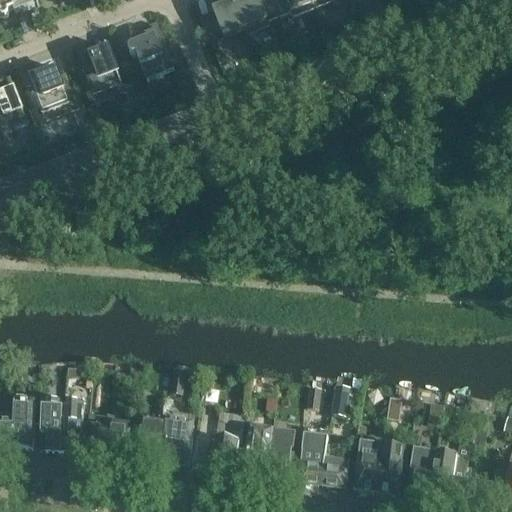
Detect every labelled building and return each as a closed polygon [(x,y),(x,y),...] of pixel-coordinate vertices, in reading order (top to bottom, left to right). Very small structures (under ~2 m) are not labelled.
[(40,9),(36,0),(0,0),(0,22),(7,20),(8,19),(8,18),(9,17),(9,16),(9,15),(9,14),(14,12),(15,16),(37,7),(38,9),(40,9)] [(246,33),(233,0),(227,0),(211,7),(215,18),(203,23),(212,47),(246,33)] [(280,20),(272,0),(260,0),(259,1),(259,0),(233,0),(246,33),(247,33),(249,38),(271,29),(269,25),(280,20)] [(315,12),(310,0),(272,0),(280,20),(291,16),(293,20),(315,12)] [(310,0),(315,12),(338,3),(336,0),(310,0)] [(176,74),(157,27),(144,32),(147,38),(132,44),(134,49),(133,50),(131,51),(131,52),(130,52),(130,53),(130,54),(130,55),(130,56),(131,57),(132,58),(134,59),(135,59),(136,59),(138,58),(148,85),(176,74)] [(125,94),(107,49),(106,49),(107,50),(82,60),(86,72),(81,74),(93,106),(125,94)] [(78,112),(65,79),(60,81),(56,69),(29,79),(44,117),(55,113),(58,120),(78,112)] [(29,129),(12,84),(0,88),(0,128),(4,138),(29,129)] [(156,101),(152,92),(138,97),(142,106),(156,101)] [(124,400),(126,381),(118,380),(116,399),(124,400)] [(334,415),(349,417),(352,389),(337,388),(334,415)] [(321,411),(324,391),(311,389),(308,409),(321,411)] [(33,453),(36,407),(16,406),(15,425),(13,452),(33,453)] [(444,428),(445,407),(433,407),(432,427),(444,428)] [(109,460),(112,432),(114,420),(106,419),(104,431),(93,430),(89,458),(109,460)] [(129,462),(133,434),(121,433),(122,421),(114,420),(112,432),(109,460),(129,462)] [(0,450),(13,452),(15,425),(0,424),(0,450)] [(61,456),(63,428),(43,427),(41,454),(46,455),(61,456)] [(81,457),(83,429),(63,428),(61,456),(76,457),(76,456),(81,457)] [(236,477),(240,447),(239,446),(241,433),(221,430),(219,443),(215,443),(210,473),(236,477)] [(269,482),(272,455),(275,435),(251,432),(249,452),(246,452),(243,479),(269,482)] [(163,467),(167,439),(140,435),(137,463),(163,467)] [(189,470),(193,442),(167,439),(163,467),(189,470)] [(292,486),(296,458),(272,455),(269,482),(292,486)] [(323,490),(327,463),(303,459),(299,486),(323,490)] [(378,497),(381,465),(360,462),(356,494),(378,497)] [(347,493),(351,466),(327,463),(323,490),(347,493)] [(400,500),(403,476),(404,468),(381,465),(378,497),(400,500)] [(511,474),(510,474),(501,505),(505,506),(506,508),(511,510),(511,509),(511,474)] [(429,505),(433,481),(411,477),(407,501),(429,505)] [(450,509),(455,485),(433,481),(429,505),(450,509)] [(468,511),(471,511),(476,489),(455,485),(450,509),(468,511)] [(494,511),(498,493),(476,489),(471,511),(494,511)]
